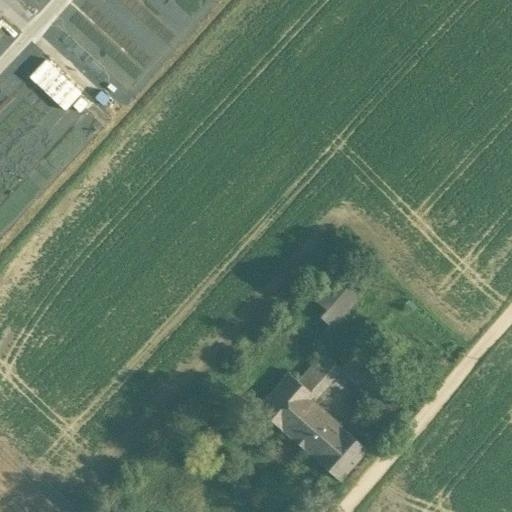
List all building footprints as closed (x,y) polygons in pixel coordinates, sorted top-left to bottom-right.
[(342,270),(315,300),(325,309),(319,316),(330,326),(357,296),(346,287),(352,280),(342,270)] [(417,391),(362,343),(340,368),(339,369),(394,417),(417,391)] [(323,352),(297,381),(313,394),(339,369),(340,368),(323,352)] [(287,372),(256,407),(281,429),(309,398),(313,394),(297,381),(287,372)] [(366,448),(309,398),(281,429),(338,480),(366,448)]
